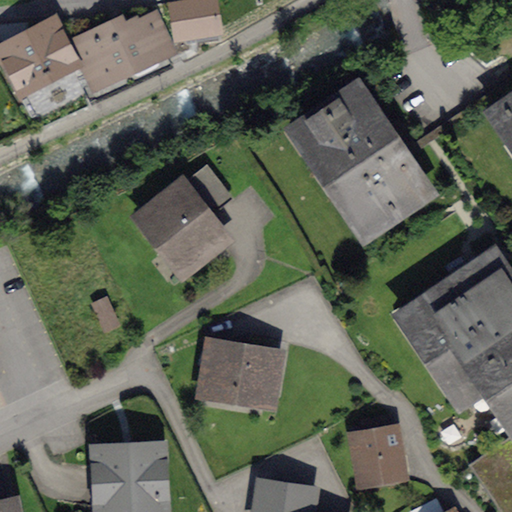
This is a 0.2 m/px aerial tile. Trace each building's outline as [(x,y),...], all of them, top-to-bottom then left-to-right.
[(170,10),(176,40),(208,35),(202,4),(170,10)] [(80,44),(96,79),(164,47),(152,22),(134,31),(132,27),(114,35),(112,29),(80,44)] [(54,25),(0,52),(0,54),(7,69),(12,67),(23,87),(72,62),(54,25)] [(60,69),(36,81),(45,99),(69,87),(60,69)] [(356,92),(299,131),(366,230),(423,192),(394,148),(400,143),(388,126),(382,130),(356,92)] [(203,214),(228,194),(207,167),(142,218),(184,270),(223,239),(203,214)] [(511,287),(493,259),(462,279),(461,277),(435,294),(437,296),(407,316),(461,398),(487,381),(511,418),(511,287)] [(119,328),(107,301),(91,307),(103,335),(119,328)] [(276,357),(211,346),(205,388),(270,398),(276,357)] [(389,431),(388,422),(362,427),(363,435),(354,436),(361,479),(402,472),(395,430),(389,431)] [(511,511),(511,434),(468,464),(500,511),(511,511)] [(158,449),(99,452),(102,511),(128,511),(129,507),(161,505),(158,449)] [(307,511),(311,493),(262,486),(258,511),(307,511)]
